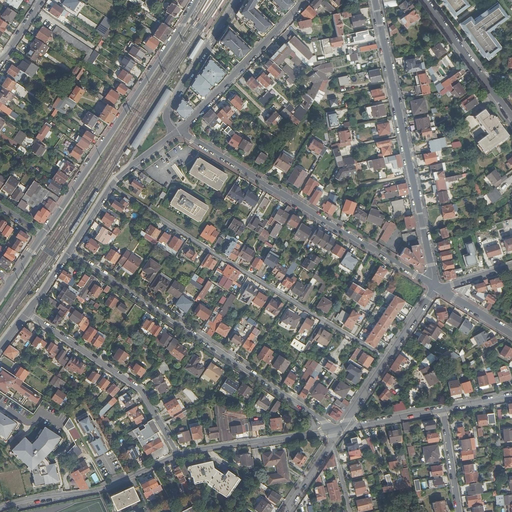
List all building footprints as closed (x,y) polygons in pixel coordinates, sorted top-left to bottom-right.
[(16,8),(22,0),(21,0),(4,0),(5,1),(16,8)] [(62,9),(48,0),(47,0),(46,3),(52,7),(48,14),(56,20),(60,14),(64,16),(67,12),(62,9)] [(79,2),(76,0),(63,0),(61,4),(72,12),(79,2)] [(143,3),(139,0),(127,0),(140,8),(143,3)] [(267,0),(284,15),(294,4),(290,0),(245,0),(241,7),(236,15),(261,39),(273,26),(264,17),(256,9),(261,2),(263,0),(264,0),(266,1),(267,0)] [(333,10),(322,0),(314,0),(310,5),(314,10),(319,4),(329,14),(333,10)] [(441,0),(439,0),(453,20),(455,19),(453,16),(441,0)] [(441,0),(453,16),(466,8),(462,2),(460,0),(441,0)] [(387,3),(382,4),(384,10),(397,8),(395,1),(387,3)] [(166,13),(173,18),(180,9),(174,5),(172,4),(171,3),(169,7),(168,7),(166,9),(167,10),(165,12),(166,13)] [(399,9),(396,11),(398,18),(410,10),(412,8),(409,4),(406,6),(403,3),(398,7),(399,9)] [(496,5),(479,17),(472,22),(473,24),(497,6),(496,5)] [(460,26),(472,42),(483,56),(484,55),(487,60),(494,55),(493,54),(499,50),(492,41),(492,42),(490,39),(490,38),(488,35),(495,29),(494,28),(506,19),(497,6),(473,24),(472,22),(471,21),(469,19),(460,26)] [(308,7),(300,15),(306,21),(309,20),(310,20),(315,15),(308,7)] [(10,22),(16,13),(8,8),(2,17),(10,22)] [(418,20),(410,10),(398,18),(398,19),(405,29),(418,20)] [(163,24),(167,27),(173,18),(166,13),(164,15),(167,17),(163,24)] [(156,22),(157,20),(153,17),(147,14),(146,15),(156,22)] [(337,15),(331,16),(336,38),(341,37),(339,29),(341,29),(339,21),(338,21),(337,15)] [(361,16),(350,18),(352,29),(363,26),(361,16)] [(508,18),(506,19),(494,28),(495,29),(509,19),(508,18)] [(299,30),(311,27),(309,20),(306,21),(297,23),(299,30)] [(152,36),(162,43),(172,30),(167,27),(163,24),(161,23),(152,36)] [(138,27),(148,34),(150,31),(140,24),(138,27)] [(458,26),(470,43),(483,59),(484,59),(487,63),(495,57),(494,55),(487,60),(484,55),(483,56),(472,42),(460,26),(459,25),(458,26)] [(393,26),(388,29),(390,37),(396,32),(393,26)] [(51,33),(42,27),(35,37),(44,43),(47,39),(50,41),(51,39),(49,37),(51,33)] [(56,27),(53,32),(86,55),(89,57),(91,55),(93,51),(56,27)] [(251,49),(228,28),(223,34),(218,42),(226,49),(225,50),(230,55),(230,54),(239,62),(251,49)] [(353,41),(369,40),(369,30),(355,31),(355,36),(352,36),(353,41)] [(145,44),(153,50),(158,42),(150,36),(145,44)] [(285,46),(305,65),(312,63),(314,63),(315,63),(314,57),(311,57),(310,54),(293,37),(292,39),(290,37),(288,39),(290,41),(285,46)] [(192,59),(204,40),(200,38),(188,57),(192,59)] [(340,38),(329,41),(331,49),(342,47),(340,38)] [(48,47),(36,39),(31,48),(39,53),(42,55),(48,47)] [(324,56),(332,55),(331,49),(329,41),(329,40),(321,41),(324,56)] [(142,49),(135,44),(128,54),(139,61),(145,51),(142,49)] [(142,49),(145,51),(150,54),(153,50),(145,44),(142,49)] [(277,51),(275,53),(269,60),(276,67),(282,61),(285,58),(289,55),(293,59),(291,61),(302,71),(307,67),(305,65),(285,46),(284,45),(283,44),(277,51)] [(439,45),(431,51),(437,59),(445,52),(439,45)] [(376,46),(359,49),(359,50),(360,54),(377,50),(376,46)] [(39,53),(31,48),(25,56),(34,61),(39,53)] [(346,63),(360,60),(359,54),(358,54),(352,55),(349,56),(345,57),(346,63)] [(227,74),(229,73),(209,55),(205,63),(198,75),(199,76),(194,84),(192,83),(192,85),(189,89),(194,93),(197,90),(199,93),(197,96),(199,98),(202,101),(212,91),(209,89),(213,84),(215,82),(216,84),(222,77),(223,78),(227,74)] [(129,71),(134,63),(125,56),(119,65),(129,71)] [(22,65),(20,64),(17,69),(19,70),(31,78),(37,67),(26,59),(22,65)] [(406,68),(405,69),(406,74),(416,72),(427,70),(430,68),(429,64),(427,64),(426,62),(423,62),(423,64),(420,64),(419,60),(414,60),(414,59),(405,61),(406,68)] [(263,68),(276,81),(283,73),(281,71),(276,67),(269,60),(262,67),(263,68)] [(311,71),(312,71),(315,74),(322,82),(326,81),(324,75),(332,73),(330,64),(325,65),(324,61),(319,62),(320,64),(320,66),(311,71)] [(17,69),(12,65),(7,73),(9,74),(7,77),(16,83),(18,80),(15,77),(19,70),(17,69)] [(433,75),(437,71),(433,65),(431,67),(430,68),(427,70),(427,72),(432,83),(438,94),(455,81),(464,75),(461,71),(452,77),(438,86),(439,87),(438,88),(435,81),(436,80),(433,75)] [(281,71),(283,73),(288,79),(292,82),(297,77),(286,66),(281,71)] [(82,68),(81,69),(76,78),(73,82),(75,83),(84,70),(82,68)] [(132,76),(122,70),(117,78),(126,84),(132,76)] [(417,77),(414,78),(416,86),(420,85),(427,84),(429,83),(428,80),(427,80),(426,78),(425,78),(424,72),(427,72),(427,70),(416,72),(417,77)] [(370,83),(379,81),(377,71),(366,73),(366,76),(369,75),(370,83)] [(271,82),(262,74),(255,81),(256,82),(261,87),(263,89),(271,82)] [(310,92),(308,91),(306,96),(312,102),(315,97),(322,82),(315,74),(308,79),(314,85),(310,92)] [(16,83),(7,77),(1,87),(2,87),(3,88),(9,92),(12,89),(14,90),(15,88),(13,86),(16,83)] [(216,87),(223,78),(222,77),(216,84),(215,82),(213,84),(216,87)] [(347,77),(337,79),(339,86),(348,84),(347,77)] [(257,87),(259,89),(261,87),(256,82),(254,83),(251,80),(250,79),(245,84),(252,90),(255,88),(256,88),(257,87)] [(326,81),(322,82),(315,97),(321,100),(324,94),(321,93),(327,81),(326,81)] [(456,99),(464,93),(455,81),(438,94),(437,94),(435,95),(438,98),(447,91),(451,88),(455,94),(453,95),(456,99)] [(131,90),(120,83),(115,90),(122,95),(125,91),(129,94),(131,90)] [(428,87),(427,87),(427,84),(420,85),(421,92),(417,92),(414,93),(415,97),(428,94),(427,89),(429,89),(428,87)] [(68,98),(75,103),(83,91),(76,86),(68,98)] [(14,95),(9,92),(3,88),(0,91),(0,102),(4,105),(6,101),(7,100),(10,102),(14,95)] [(130,145),(136,149),(172,92),(166,88),(130,145)] [(451,88),(447,91),(451,97),(453,95),(455,94),(451,88)] [(107,104),(111,107),(119,95),(111,90),(109,92),(108,92),(107,93),(108,93),(105,98),(97,93),(95,96),(107,104)] [(62,98),(55,109),(57,111),(63,114),(66,111),(61,108),(65,104),(66,103),(72,107),(75,103),(68,98),(64,95),(62,98)] [(304,103),(301,107),(307,111),(312,102),(306,96),(305,95),(301,100),(304,103)] [(231,99),(233,100),(230,103),(239,111),(241,109),(240,107),(243,104),(236,97),(235,97),(234,96),(231,99)] [(264,102),(263,101),(259,104),(265,109),(274,100),(271,96),(270,96),(264,102)] [(59,97),(52,107),(55,109),(62,98),(59,97)] [(461,109),(458,111),(461,116),(478,105),(472,97),(459,106),(461,109)] [(336,99),(328,101),(329,109),(337,108),(336,99)] [(184,120),(194,109),(190,106),(191,104),(189,102),(187,104),(183,100),(175,112),(177,113),(176,114),(182,119),(182,118),(184,120)] [(411,109),(412,109),(413,114),(425,112),(423,100),(410,103),(411,109)] [(0,109),(2,110),(5,112),(8,115),(9,114),(15,119),(18,116),(11,111),(11,110),(5,106),(5,107),(1,104),(0,103),(0,109)] [(97,118),(108,125),(117,111),(111,107),(107,104),(97,118)] [(382,106),(370,108),(372,118),(372,120),(384,117),(382,106)] [(224,110),(223,109),(216,117),(217,118),(219,120),(222,122),(223,123),(226,120),(227,120),(232,114),(226,108),(224,110)] [(498,148),(509,140),(486,108),(473,118),(468,117),(460,122),(486,158),(491,154),(494,159),(502,153),(498,148)] [(216,117),(209,110),(201,119),(208,125),(213,119),(216,117)] [(288,118),(296,127),(299,124),(298,123),(294,119),(284,110),(281,113),(287,119),(288,118)] [(90,127),(97,118),(88,112),(81,121),(90,127)] [(326,119),(325,119),(327,130),(338,127),(336,120),(334,121),(334,117),(335,117),(334,112),(325,115),(326,119)] [(278,123),(282,120),(275,113),(265,123),(269,127),(275,121),(275,122),(276,121),(278,123)] [(427,118),(415,120),(417,131),(434,127),(433,123),(428,124),(427,118)] [(222,122),(220,126),(218,130),(220,132),(222,130),(227,135),(227,134),(230,138),(231,139),(234,134),(223,123),(222,122)] [(387,124),(376,127),(378,137),(389,135),(387,124)] [(50,129),(46,126),(45,128),(44,127),(42,130),(43,130),(43,132),(41,131),(39,134),(41,135),(40,135),(44,138),(50,129)] [(421,138),(424,137),(425,142),(427,142),(436,140),(434,128),(429,129),(429,130),(420,132),(421,138)] [(13,140),(20,145),(26,135),(19,130),(13,140)] [(92,137),(94,135),(86,130),(82,136),(90,141),(93,138),(92,137)] [(341,145),(339,145),(340,149),(351,147),(350,143),(351,143),(349,132),(339,134),(341,145)] [(268,133),(263,139),(267,142),(271,135),(268,133)] [(20,145),(17,150),(24,155),(27,150),(33,142),(34,140),(26,135),(20,145)] [(84,149),(85,149),(86,147),(89,143),(78,136),(74,140),(78,143),(77,144),(84,149)] [(436,140),(427,142),(429,154),(440,152),(439,149),(445,148),(443,139),(436,140)] [(252,146),(243,140),(238,148),(247,153),(252,146)] [(46,147),(36,141),(30,151),(40,157),(46,147)] [(381,155),(377,156),(377,160),(382,159),(382,157),(390,155),(389,152),(393,151),(392,148),(389,148),(388,147),(390,146),(389,141),(375,144),(375,147),(377,149),(379,149),(381,155)] [(313,142),(308,150),(322,158),(326,150),(313,142)] [(84,149),(77,144),(76,143),(69,154),(77,159),(84,149)] [(294,159),(283,151),(274,166),(282,171),(285,173),(294,159)] [(333,154),(335,159),(338,168),(354,165),(353,159),(341,161),(338,152),(337,153),(333,154)] [(266,158),(260,154),(254,162),(259,165),(260,163),(262,164),(266,158)] [(423,156),(424,165),(425,165),(432,163),(438,162),(437,154),(432,154),(423,156)] [(395,158),(388,159),(389,165),(396,163),(397,170),(402,169),(399,156),(394,157),(395,158)] [(394,157),(382,159),(384,169),(385,172),(397,170),(396,163),(389,165),(388,159),(395,158),(394,157)] [(376,169),(377,171),(384,169),(382,159),(377,160),(371,161),(373,167),(376,166),(376,169)] [(218,190),(226,177),(196,160),(188,172),(218,190)] [(71,171),(74,166),(66,161),(64,164),(63,163),(62,163),(59,167),(60,168),(63,170),(63,171),(65,173),(66,172),(69,174),(70,172),(68,171),(69,170),(71,171)] [(444,164),(431,167),(432,174),(441,172),(446,171),(444,164)] [(287,182),(298,188),(305,176),(299,172),(300,170),(296,168),(287,182)] [(339,182),(342,177),(356,174),(356,173),(355,168),(339,171),(334,179),(339,182)] [(58,170),(52,180),(59,185),(61,182),(62,184),(67,177),(58,170)] [(492,186),(493,185),(495,189),(502,183),(500,180),(501,179),(495,171),(486,178),(492,186)] [(433,180),(434,180),(435,181),(443,179),(441,172),(432,174),(433,180)] [(435,186),(432,187),(433,194),(436,194),(445,192),(448,191),(446,183),(454,182),(457,181),(457,180),(461,180),(460,176),(443,179),(435,181),(435,186)] [(8,179),(2,188),(11,195),(17,185),(8,179)] [(56,193),(61,186),(59,185),(52,180),(47,187),(49,188),(56,193)] [(129,186),(134,189),(132,193),(139,198),(142,193),(139,191),(142,187),(132,180),(129,186)] [(310,197),(314,191),(315,192),(318,187),(318,186),(309,180),(302,192),(310,197)] [(27,204),(35,209),(38,211),(41,206),(49,212),(59,198),(34,181),(27,191),(25,194),(31,198),(27,204)] [(405,185),(384,189),(385,194),(406,190),(405,185)] [(233,186),(226,196),(240,204),(242,201),(245,195),(237,189),(237,188),(233,186)] [(318,187),(315,192),(308,202),(314,206),(323,192),(319,190),(320,188),(318,187)] [(491,192),(489,189),(481,194),(481,195),(482,198),(483,198),(491,192)] [(491,192),(483,198),(487,208),(501,198),(494,189),(491,192)] [(16,190),(11,197),(9,200),(10,201),(11,199),(13,200),(14,199),(18,202),(23,194),(16,190)] [(177,190),(169,203),(198,222),(207,208),(177,190)] [(406,190),(385,194),(383,195),(385,200),(408,195),(406,190)] [(252,193),(248,191),(245,195),(242,201),(253,208),(259,199),(252,194),(252,193)] [(445,192),(436,194),(439,205),(448,203),(445,192)] [(21,200),(27,204),(31,198),(25,194),(21,200)] [(321,207),(323,208),(322,211),(326,213),(330,207),(334,197),(330,195),(328,200),(326,203),(325,202),(321,207)] [(334,197),(330,207),(326,213),(330,216),(336,208),(334,207),(336,200),(335,199),(335,198),(334,197)] [(122,209),(123,209),(128,201),(123,198),(118,206),(113,203),(110,207),(119,213),(122,209)] [(402,199),(390,201),(394,216),(405,214),(402,199)] [(21,200),(17,206),(23,210),(27,204),(21,200)] [(341,213),(350,217),(355,205),(346,201),(341,213)] [(264,206),(260,204),(255,212),(258,214),(260,211),(261,212),(264,206)] [(38,211),(33,218),(39,222),(43,222),(49,212),(41,206),(38,211)] [(366,220),(379,227),(387,219),(378,209),(375,206),(374,206),(370,207),(367,216),(366,220)] [(450,206),(440,208),(442,220),(453,218),(450,206)] [(287,207),(283,213),(278,221),(283,224),(288,216),(291,209),(287,207)] [(389,219),(393,218),(391,209),(390,209),(389,208),(383,209),(384,215),(386,214),(387,215),(388,215),(389,219)] [(357,209),(352,216),(364,224),(366,220),(367,216),(361,212),(362,211),(360,210),(359,211),(357,209)] [(107,210),(105,214),(113,219),(115,220),(117,217),(107,210)] [(499,210),(491,216),(495,224),(499,223),(504,221),(499,210)] [(270,217),(267,222),(265,226),(267,227),(268,226),(273,229),(276,224),(278,221),(283,213),(279,211),(274,219),(270,217)] [(103,226),(107,229),(113,219),(105,214),(100,222),(104,224),(103,226)] [(295,230),(300,221),(292,216),(286,224),(295,230)] [(403,219),(405,229),(414,227),(412,217),(403,219)] [(233,220),(228,229),(239,236),(245,227),(233,220)] [(249,222),(246,227),(250,229),(250,228),(258,233),(258,234),(260,235),(262,230),(265,226),(267,222),(265,221),(262,224),(255,220),(253,224),(249,222)] [(384,232),(379,239),(386,243),(396,226),(391,223),(389,222),(388,224),(384,232)] [(273,229),(270,235),(267,239),(271,242),(274,244),(279,236),(275,234),(280,227),(276,224),(273,229)] [(211,244),(218,234),(214,231),(212,234),(207,231),(210,228),(207,225),(200,236),(211,244)] [(305,227),(301,225),(294,236),(305,242),(311,232),(304,228),(305,227)] [(7,237),(12,229),(7,226),(1,234),(7,237)] [(158,233),(149,227),(145,234),(157,243),(164,234),(160,231),(158,233)] [(104,246),(110,237),(114,240),(115,237),(111,234),(101,228),(98,233),(96,237),(95,236),(93,239),(104,246)] [(119,232),(114,229),(111,234),(115,237),(119,232)] [(270,235),(262,230),(260,235),(267,239),(270,235)] [(444,230),(438,231),(441,239),(446,238),(446,236),(447,236),(446,234),(445,234),(444,230)] [(20,231),(16,237),(24,242),(28,236),(20,231)] [(316,231),(309,242),(327,253),(334,242),(328,239),(328,238),(322,234),(321,235),(316,231)] [(411,233),(401,235),(403,242),(413,240),(411,233)] [(170,238),(164,234),(157,243),(158,243),(162,245),(164,247),(165,245),(170,238)] [(260,235),(257,240),(264,245),(266,242),(265,242),(266,241),(267,239),(260,235)] [(229,244),(223,254),(228,257),(236,244),(237,242),(227,236),(225,239),(228,242),(230,243),(229,244)] [(168,247),(176,252),(182,242),(174,237),(172,240),(168,247)] [(506,252),(511,250),(511,240),(511,239),(511,237),(502,240),(506,252)] [(219,238),(214,245),(217,247),(222,240),(219,238)] [(8,243),(7,245),(11,248),(12,248),(17,251),(18,251),(19,252),(21,249),(20,248),(22,244),(17,240),(13,246),(8,243)] [(89,240),(84,247),(93,253),(97,246),(89,240)] [(446,242),(437,244),(439,251),(448,249),(446,242)] [(473,242),(465,244),(468,254),(463,256),(466,267),(478,264),(475,256),(476,255),(473,242)] [(239,246),(236,244),(228,257),(234,260),(238,253),(236,251),(239,246)] [(340,259),(338,261),(340,263),(343,258),(346,254),(347,252),(341,249),(341,248),(338,246),(337,246),(336,245),(331,253),(340,259)] [(501,253),(498,245),(486,248),(489,257),(501,253)] [(417,269),(422,265),(418,246),(410,247),(412,254),(411,255),(410,255),(409,254),(409,252),(404,249),(398,257),(417,269)] [(255,253),(243,247),(238,256),(249,263),(255,253)] [(12,255),(14,252),(8,248),(3,255),(11,261),(14,257),(12,255)] [(276,251),(272,248),(264,261),(271,265),(274,266),(279,258),(274,254),(276,251)] [(122,267),(133,274),(142,261),(133,256),(134,255),(127,250),(118,262),(123,266),(122,267)] [(104,259),(113,265),(118,257),(110,251),(104,259)] [(196,256),(188,251),(185,256),(193,261),(196,256)] [(352,255),(347,252),(340,263),(338,267),(350,274),(359,260),(352,256),(352,255)] [(439,254),(441,261),(450,259),(449,252),(439,254)] [(211,257),(207,255),(201,265),(204,268),(205,266),(211,270),(216,263),(210,259),(211,257)] [(315,265),(317,266),(320,261),(311,255),(308,261),(306,259),(302,265),(311,271),(315,265)] [(0,265),(5,269),(10,263),(2,257),(0,259),(0,265)] [(263,263),(256,258),(251,266),(258,271),(263,263)] [(271,265),(269,268),(273,270),(276,265),(280,259),(279,258),(274,266),(271,265)] [(150,261),(140,277),(150,283),(161,267),(150,261)] [(292,262),(287,272),(280,282),(279,284),(288,289),(290,286),(291,288),(296,280),(290,276),(297,265),(292,262)] [(443,271),(452,269),(451,262),(441,264),(443,271)] [(275,277),(274,279),(280,282),(287,272),(276,265),(273,270),(270,274),(275,277)] [(234,269),(229,266),(223,276),(228,279),(234,269)] [(378,267),(374,275),(370,282),(377,286),(381,279),(385,272),(378,267)] [(240,273),(234,269),(228,279),(234,282),(237,284),(240,286),(241,284),(239,283),(237,282),(236,281),(240,273)] [(453,275),(453,271),(443,273),(445,280),(454,278),(453,275)] [(61,272),(57,279),(67,286),(70,288),(74,281),(69,277),(70,277),(61,272)] [(88,279),(81,289),(78,293),(76,297),(83,301),(88,293),(95,298),(100,290),(99,290),(96,288),(93,285),(96,280),(90,275),(88,279)] [(156,293),(158,290),(163,293),(171,281),(161,275),(160,276),(159,276),(150,289),(156,293)] [(323,285),(318,294),(320,296),(328,283),(322,279),(319,278),(314,275),(313,275),(311,279),(316,281),(323,285)] [(83,276),(76,286),(81,289),(88,279),(83,276)] [(228,279),(223,276),(217,285),(222,288),(228,279)] [(234,282),(228,279),(222,288),(227,291),(232,283),(233,284),(234,282)] [(312,288),(316,281),(311,279),(307,285),(312,288)] [(198,287),(197,288),(201,290),(203,287),(195,282),(191,280),(189,282),(191,283),(191,282),(198,287)] [(496,280),(493,281),(495,290),(502,288),(500,282),(497,283),(496,280)] [(203,287),(204,288),(198,297),(201,299),(211,284),(207,281),(206,283),(203,287)] [(487,292),(492,291),(494,296),(497,297),(498,297),(497,294),(495,290),(493,281),(488,282),(490,286),(486,288),(487,292)] [(174,282),(167,293),(178,300),(182,294),(185,289),(174,282)] [(346,288),(349,290),(357,295),(360,297),(364,291),(349,282),(346,287),(346,288)] [(297,283),(291,292),(300,297),(307,285),(305,284),(303,287),(297,283)] [(188,284),(185,289),(182,294),(183,295),(185,293),(184,293),(190,284),(188,284)] [(190,284),(184,293),(185,293),(193,298),(196,294),(194,293),(196,290),(191,287),(191,286),(190,284)] [(477,293),(481,292),(482,295),(483,295),(486,295),(483,284),(475,286),(477,293)] [(312,288),(307,285),(300,297),(299,300),(304,303),(313,290),(312,289),(312,288)] [(394,288),(389,285),(385,292),(390,295),(394,288)] [(470,285),(453,291),(465,298),(469,291),(471,288),(470,285)] [(76,297),(78,293),(71,289),(70,288),(67,286),(65,289),(64,289),(61,294),(59,293),(55,299),(61,302),(59,305),(67,310),(68,308),(70,306),(74,299),(76,297)] [(257,291),(249,286),(240,301),(248,306),(250,302),(256,293),(257,291)] [(364,291),(360,297),(359,299),(356,304),(363,308),(368,301),(372,294),(365,289),(364,291)] [(345,295),(353,300),(355,296),(357,295),(349,290),(345,295)] [(267,299),(256,293),(250,302),(261,309),(267,299)] [(231,295),(230,296),(224,305),(229,308),(236,298),(231,295)] [(476,295),(473,299),(481,304),(484,300),(486,295),(483,295),(481,297),(476,295)] [(493,296),(486,295),(484,300),(492,305),(494,301),(491,299),(493,296)] [(53,320),(50,318),(47,322),(55,328),(63,316),(67,310),(59,305),(47,297),(45,301),(60,312),(59,313),(58,312),(56,316),(55,315),(53,320)] [(109,297),(104,305),(112,310),(114,308),(117,303),(118,302),(109,297)] [(382,315),(376,324),(370,333),(363,343),(373,349),(379,340),(386,331),(392,322),(398,313),(404,303),(394,297),(388,306),(382,315)] [(317,308),(326,314),(332,304),(323,299),(317,308)] [(278,303),(277,305),(271,301),(269,303),(270,303),(265,311),(275,317),(282,306),(278,303)] [(126,309),(119,304),(116,309),(122,314),(126,309)] [(199,304),(192,314),(197,317),(198,315),(206,320),(210,313),(206,310),(207,309),(206,308),(205,310),(204,309),(205,307),(201,304),(200,305),(199,304)] [(220,312),(216,309),(214,312),(223,318),(229,308),(224,305),(220,312)] [(68,308),(67,310),(63,316),(67,319),(68,319),(75,324),(80,316),(68,308)] [(444,309),(435,311),(437,322),(447,320),(444,309)] [(349,316),(347,319),(343,325),(343,326),(350,330),(354,323),(359,316),(351,311),(349,316)] [(223,318),(214,312),(208,322),(217,327),(220,324),(223,318)] [(293,327),(299,319),(292,314),(292,315),(287,312),(281,322),(286,325),(287,323),(293,327)] [(339,315),(336,320),(340,322),(343,325),(347,319),(349,316),(342,312),(339,315)] [(459,319),(451,314),(446,322),(456,329),(461,320),(459,319)] [(89,322),(80,316),(75,324),(84,330),(89,322)] [(313,323),(306,318),(299,330),(303,333),(305,330),(307,332),(313,323)] [(148,322),(145,321),(141,327),(147,332),(152,324),(148,321),(148,322)] [(468,323),(464,321),(458,331),(461,333),(463,335),(464,336),(466,336),(472,327),(467,324),(468,323)] [(205,327),(209,329),(206,335),(211,338),(215,332),(217,327),(208,322),(205,327)] [(215,332),(224,338),(229,330),(220,324),(217,327),(215,332)] [(425,330),(424,329),(421,333),(432,340),(435,342),(441,332),(440,331),(435,328),(429,324),(425,330)] [(153,326),(149,332),(155,337),(160,329),(156,327),(153,326)] [(88,327),(81,338),(82,338),(90,344),(96,335),(97,333),(88,327)] [(25,342),(25,341),(29,344),(33,338),(30,336),(31,334),(22,328),(18,334),(21,336),(19,338),(25,342)] [(316,328),(311,337),(305,347),(301,353),(305,356),(313,344),(312,343),(314,340),(318,342),(317,344),(324,349),(332,336),(324,332),(323,333),(316,328)] [(256,338),(260,332),(254,329),(241,347),(249,352),(253,346),(249,344),(254,337),(256,338)] [(431,347),(428,345),(432,340),(421,333),(415,342),(428,350),(431,347)] [(489,341),(487,337),(486,337),(483,333),(472,339),(477,347),(480,346),(489,341)] [(168,351),(168,352),(169,353),(176,343),(177,343),(164,334),(158,342),(166,348),(165,349),(168,351)] [(102,340),(96,335),(90,344),(93,346),(95,345),(98,347),(103,340),(102,340)] [(129,339),(125,336),(123,340),(129,344),(131,345),(132,345),(133,345),(135,343),(129,339)] [(234,336),(230,342),(237,347),(241,341),(234,336)] [(30,346),(34,349),(35,347),(36,346),(40,349),(41,349),(45,344),(35,338),(30,346)] [(496,342),(493,338),(489,341),(480,346),(482,349),(496,342)] [(289,345),(289,346),(301,353),(305,347),(293,340),(289,345)] [(183,349),(183,348),(176,343),(169,353),(169,354),(180,362),(187,352),(183,349)] [(50,355),(49,358),(51,360),(58,350),(49,344),(45,351),(50,355)] [(262,345),(256,358),(268,363),(273,351),(262,345)] [(3,352),(2,354),(11,360),(17,352),(8,346),(3,352)] [(362,348),(358,346),(349,359),(351,360),(353,361),(362,348)] [(511,351),(504,347),(499,356),(511,363),(511,351)] [(127,355),(118,350),(112,358),(121,364),(124,359),(127,355)] [(58,363),(57,365),(62,368),(67,360),(62,356),(64,353),(60,351),(54,360),(58,363)] [(357,361),(367,368),(372,360),(363,353),(357,361)] [(459,358),(454,354),(439,360),(444,364),(452,361),(458,358),(459,358)] [(409,363),(398,356),(394,363),(399,366),(402,368),(404,365),(407,367),(409,363)] [(185,369),(197,377),(202,369),(196,365),(198,361),(193,357),(185,369)] [(272,367),(282,374),(289,363),(279,357),(272,367)] [(307,369),(301,379),(306,382),(317,364),(306,357),(305,359),(308,361),(304,367),(307,369)] [(71,358),(66,366),(80,376),(83,372),(82,371),(85,367),(71,358)] [(321,358),(317,364),(323,368),(328,371),(331,374),(332,372),(338,376),(342,370),(336,366),(336,367),(328,361),(327,362),(321,358)] [(361,371),(363,368),(353,361),(351,360),(349,359),(347,362),(349,364),(346,370),(349,372),(346,378),(355,384),(359,378),(358,377),(359,375),(361,372),(361,371)] [(156,369),(162,375),(168,369),(163,362),(156,369)] [(399,366),(394,363),(389,370),(397,375),(399,372),(396,370),(399,366)] [(209,364),(202,374),(215,382),(222,371),(218,368),(217,369),(209,364)] [(323,368),(317,364),(306,382),(297,396),(303,400),(311,387),(311,386),(312,384),(315,380),(317,377),(323,368)] [(140,377),(144,371),(135,365),(135,366),(131,371),(140,377)] [(19,366),(13,374),(23,381),(28,372),(19,366)] [(431,372),(427,367),(419,372),(422,377),(423,377),(428,387),(437,382),(431,372)] [(496,373),(497,378),(493,379),(495,384),(495,385),(510,380),(507,371),(506,372),(504,368),(499,369),(500,372),(496,373)] [(13,379),(0,369),(0,389),(4,392),(9,386),(36,404),(40,397),(19,384),(21,381),(15,377),(13,379)] [(293,372),(290,370),(283,382),(290,387),(295,378),(292,375),(293,372)] [(87,380),(93,385),(99,377),(92,372),(87,380)] [(394,380),(386,374),(382,381),(385,384),(386,386),(387,385),(389,387),(394,380)] [(485,375),(485,377),(487,386),(495,384),(493,379),(491,374),(485,375)] [(154,384),(162,380),(167,389),(172,387),(167,379),(163,381),(160,376),(152,380),(154,384)] [(54,377),(49,385),(52,387),(52,386),(57,379),(55,378),(54,377)] [(485,377),(476,379),(478,388),(481,387),(482,389),(483,389),(483,387),(487,386),(485,377)] [(52,386),(59,391),(64,383),(57,379),(52,386)] [(96,387),(102,391),(108,383),(102,379),(96,387)] [(156,389),(159,394),(167,389),(162,380),(154,384),(152,386),(155,390),(156,389)] [(226,380),(220,388),(232,395),(238,386),(234,383),(233,384),(226,380)] [(340,382),(333,392),(343,398),(349,389),(340,382)] [(457,382),(447,384),(449,397),(461,395),(457,382)] [(471,392),(468,383),(461,385),(464,394),(471,392)] [(251,391),(241,384),(236,392),(246,398),(251,391)] [(105,392),(111,397),(117,390),(111,385),(105,392)] [(327,391),(318,386),(311,396),(320,402),(326,393),(327,391)] [(183,392),(194,404),(198,400),(191,391),(188,388),(183,392)] [(390,395),(384,390),(377,398),(381,400),(384,402),(390,395)] [(56,404),(61,407),(67,398),(56,391),(55,393),(54,393),(53,394),(54,395),(51,400),(53,402),(52,403),(55,405),(56,404)] [(125,408),(131,404),(125,394),(121,397),(121,396),(118,399),(120,403),(121,402),(125,408)] [(265,399),(261,396),(256,404),(265,411),(270,405),(264,400),(265,399)] [(104,407),(103,407),(97,413),(104,425),(108,423),(106,418),(103,420),(101,415),(110,406),(111,406),(115,401),(112,398),(107,404),(104,407)] [(174,400),(164,406),(170,416),(180,410),(174,400)] [(336,400),(333,404),(344,411),(347,407),(341,403),(336,400)] [(280,404),(276,402),(270,411),(274,414),(280,404)] [(224,406),(213,403),(216,427),(218,437),(219,443),(232,441),(231,435),(230,435),(227,407),(224,406)] [(404,403),(394,406),(396,412),(406,411),(406,410),(404,403)] [(343,413),(332,406),(326,415),(335,421),(337,421),(343,413)] [(138,412),(136,407),(125,413),(128,418),(130,416),(138,412)] [(227,407),(230,435),(231,435),(248,432),(248,431),(247,423),(245,412),(237,410),(227,407)] [(186,415),(185,411),(171,419),(173,422),(186,415)] [(138,412),(130,416),(134,423),(140,420),(141,419),(142,419),(138,412)] [(0,413),(0,436),(7,441),(18,425),(0,413)] [(492,414),(485,415),(486,425),(493,424),(492,414)] [(86,415),(76,420),(78,423),(77,424),(82,434),(85,432),(89,434),(92,438),(91,442),(88,444),(94,454),(95,454),(96,456),(106,450),(103,444),(104,444),(100,436),(99,437),(94,428),(95,427),(91,420),(89,421),(86,415)] [(476,417),(477,427),(486,426),(486,425),(485,415),(476,417)] [(269,420),(270,430),(280,428),(279,418),(269,420)] [(151,420),(132,431),(136,438),(145,455),(162,446),(155,434),(158,432),(151,420)] [(263,421),(251,423),(252,431),(252,432),(258,431),(258,430),(265,430),(263,421)] [(108,423),(104,425),(108,432),(114,428),(110,422),(108,423)] [(458,439),(469,438),(468,432),(463,433),(461,424),(456,424),(457,432),(456,432),(456,437),(458,437),(458,439)] [(23,438),(10,450),(26,466),(23,468),(27,472),(29,470),(33,486),(56,480),(53,463),(47,464),(46,462),(42,457),(54,444),(58,436),(41,427),(35,437),(28,444),(23,438)] [(199,427),(189,429),(192,440),(201,438),(199,427)] [(207,427),(203,428),(205,440),(218,437),(216,427),(207,429),(207,427)] [(180,434),(176,434),(179,443),(190,441),(187,432),(183,433),(182,429),(179,429),(180,434)] [(511,429),(502,431),(503,443),(511,442),(511,429)] [(127,434),(131,441),(136,438),(132,431),(127,434)] [(387,434),(389,444),(401,442),(399,431),(387,434)] [(437,442),(436,434),(426,436),(428,443),(437,442)] [(365,440),(366,440),(368,448),(369,451),(370,455),(374,454),(370,438),(365,440)] [(472,439),(459,440),(461,452),(474,450),(472,439)] [(356,443),(346,445),(348,453),(358,450),(356,443)] [(423,454),(424,454),(425,457),(436,455),(435,452),(437,452),(436,446),(422,449),(423,454)] [(128,454),(129,454),(132,459),(137,456),(136,454),(138,453),(135,447),(133,448),(129,450),(128,450),(127,451),(127,452),(127,453),(128,454)] [(412,447),(406,448),(408,458),(414,457),(412,447)] [(511,449),(503,450),(504,459),(511,458),(511,449)] [(291,456),(290,450),(287,450),(288,462),(292,461),(300,466),(305,458),(300,455),(299,456),(296,454),(294,458),(291,456)] [(350,460),(360,458),(358,450),(348,453),(349,454),(347,455),(348,459),(350,458),(350,460)] [(471,456),(474,455),(474,450),(461,452),(460,452),(461,460),(472,459),(471,456)] [(287,482),(282,452),(273,453),(274,455),(270,456),(270,454),(261,455),(263,467),(275,465),(277,475),(265,477),(267,485),(287,482)] [(336,466),(333,454),(321,471),(323,472),(327,471),(326,469),(328,468),(328,466),(330,465),(331,468),(336,466)] [(245,465),(245,466),(252,465),(252,460),(250,460),(249,455),(235,456),(236,464),(241,463),(241,465),(245,465)] [(426,463),(437,461),(436,456),(436,455),(425,457),(426,463)] [(400,484),(400,485),(393,487),(394,491),(411,488),(405,461),(403,461),(404,470),(400,470),(402,484),(400,484)] [(80,469),(77,470),(83,479),(85,478),(83,474),(89,471),(83,462),(78,465),(80,469)] [(225,498),(238,479),(226,471),(223,476),(213,469),(211,462),(187,467),(186,468),(186,469),(186,470),(187,471),(188,471),(190,478),(191,477),(192,483),(204,481),(212,486),(211,488),(212,489),(225,498)] [(358,464),(357,465),(356,462),(348,464),(351,478),(361,475),(360,472),(362,472),(362,470),(360,471),(358,464)] [(474,465),(461,467),(462,474),(464,474),(475,472),(474,465)] [(75,467),(69,471),(80,490),(88,489),(83,479),(77,470),(75,467)] [(172,470),(179,483),(184,481),(177,467),(172,470)] [(431,473),(428,474),(429,478),(441,476),(439,467),(430,468),(431,473)] [(465,482),(477,481),(476,472),(475,472),(464,474),(465,482)] [(315,500),(316,501),(324,499),(323,494),(319,475),(315,481),(316,488),(314,488),(313,490),(315,498),(314,498),(315,500)] [(381,487),(382,488),(381,488),(382,491),(383,493),(394,491),(393,487),(392,484),(391,482),(390,480),(388,476),(388,475),(384,476),(387,488),(386,488),(385,486),(381,487)] [(154,479),(147,482),(151,490),(152,493),(158,490),(158,492),(163,490),(160,485),(157,486),(154,479)] [(440,479),(428,481),(429,489),(443,487),(442,483),(441,483),(440,479)] [(330,484),(326,485),(328,493),(337,490),(335,481),(330,483),(330,484)] [(141,486),(144,493),(151,490),(147,482),(141,486)] [(363,482),(353,484),(356,498),(364,496),(363,493),(366,493),(363,482)] [(256,485),(265,491),(267,488),(259,483),(256,485)] [(471,492),(467,493),(467,496),(475,495),(478,495),(481,494),(480,483),(470,485),(471,492)] [(132,506),(131,504),(139,501),(132,487),(110,497),(117,511),(128,506),(129,508),(132,506)] [(335,502),(340,500),(337,490),(328,493),(329,501),(334,500),(335,502)] [(267,498),(276,504),(281,498),(272,492),(267,498)] [(365,499),(356,501),(357,507),(371,503),(376,502),(375,500),(372,501),(370,494),(368,495),(364,496),(365,499)] [(475,496),(466,497),(468,508),(470,507),(472,507),(481,506),(481,503),(479,503),(478,495),(475,495),(475,496)] [(498,497),(495,497),(495,504),(496,507),(500,507),(500,506),(511,504),(511,496),(502,497),(503,501),(498,501),(498,497)] [(383,506),(379,507),(379,511),(388,509),(386,504),(385,500),(382,501),(383,506)] [(269,511),(271,509),(261,502),(254,511),(256,511),(269,511)] [(370,505),(372,505),(371,503),(357,507),(358,511),(359,511),(371,509),(370,505)] [(443,504),(443,503),(436,504),(436,508),(434,509),(434,511),(448,511),(448,506),(446,506),(445,503),(443,504)]
